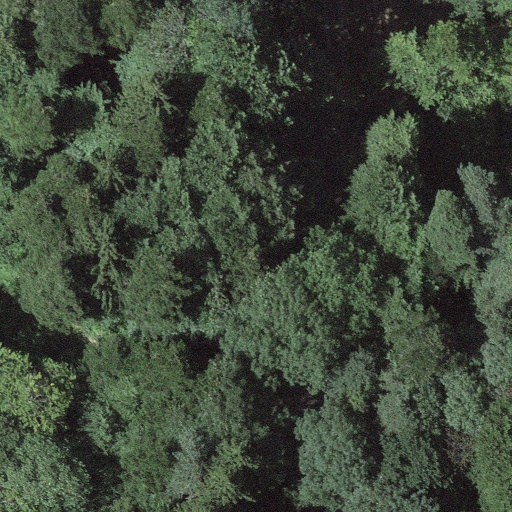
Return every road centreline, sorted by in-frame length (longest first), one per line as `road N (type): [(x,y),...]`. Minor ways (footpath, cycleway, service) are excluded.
road 1 (track): [(328,0),(335,164),(297,288),(314,511)]
road 2 (track): [(335,164),(375,110),(400,50),(407,0)]
